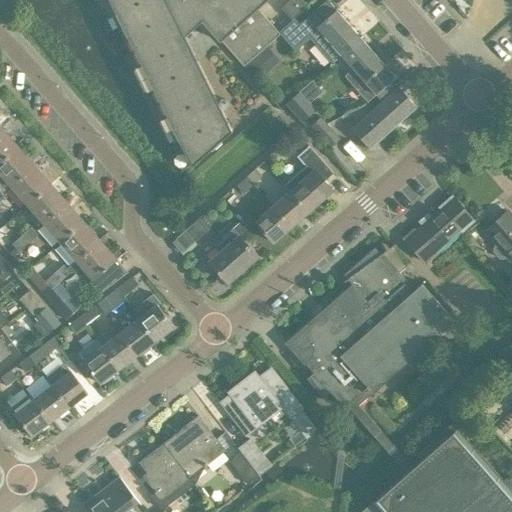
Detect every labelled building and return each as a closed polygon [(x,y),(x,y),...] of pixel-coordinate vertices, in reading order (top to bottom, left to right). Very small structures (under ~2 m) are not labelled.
[(95,0),(111,31),(116,29),(128,53),(124,57),(180,172),(190,164),(191,166),(192,165),(232,130),(185,35),(201,20),(220,41),(221,40),(244,66),(281,33),(278,31),(258,8),(266,0),(95,0)] [(289,0),(282,7),(291,19),(292,19),(307,6),(302,0),(289,0)] [(328,0),(326,0),(299,24),(308,34),(308,35),(332,62),(341,54),(360,37),(337,9),(328,0)] [(299,24),(285,36),(294,47),(308,35),(308,34),(299,24)] [(360,37),(341,54),(357,73),(348,81),(367,102),(376,94),(389,83),(389,82),(395,77),(385,65),(360,37)] [(382,101),(352,128),(368,147),(416,105),(399,86),(395,90),(389,83),(376,94),(382,101)] [(298,92),(285,103),(288,107),(302,123),(315,111),(298,92)] [(311,124),(317,131),(326,123),(320,116),(311,124)] [(339,138),(326,123),(317,131),(330,146),(339,138)] [(2,127),(0,128),(0,160),(18,145),(2,127)] [(0,160),(0,202),(6,197),(2,193),(10,185),(34,165),(18,145),(0,160)] [(288,191),(306,211),(324,196),(331,189),(324,181),(333,173),(309,145),(297,155),(305,165),(283,184),(288,190),(288,191)] [(34,165),(10,185),(27,204),(51,184),(34,165)] [(246,176),(253,185),(263,176),(256,168),(246,176)] [(243,194),(253,185),(246,176),(236,185),(243,194)] [(51,184),(27,204),(43,223),(67,202),(51,184)] [(271,206),(289,226),(306,211),(288,191),(288,190),(271,206)] [(414,229),(404,238),(426,262),(436,254),(434,252),(459,230),(461,231),(474,220),(452,196),(439,207),(441,209),(431,217),(427,214),(419,221),(422,225),(416,231),(414,229)] [(67,202),(43,223),(59,241),(83,221),(67,202)] [(271,242),(289,226),(271,206),(253,221),(271,242)] [(503,258),(507,256),(508,254),(511,258),(511,216),(507,211),(485,230),(496,244),(493,247),(492,251),(499,258),(503,258)] [(199,216),(175,238),(177,240),(185,249),(209,228),(201,218),(199,216)] [(83,221),(59,241),(75,260),(99,239),(83,221)] [(31,226),(21,235),(28,243),(38,235),(31,226)] [(226,281),(255,256),(231,227),(212,244),(219,252),(209,261),(226,281)] [(19,252),(28,243),(21,235),(11,243),(19,252)] [(75,260),(67,267),(71,272),(82,268),(92,279),(102,291),(103,292),(115,281),(104,268),(116,258),(99,239),(75,260)] [(338,301),(289,345),(317,378),(314,381),(311,383),(323,397),(330,391),(331,392),(340,403),(344,407),(346,405),(347,406),(369,432),(372,430),(382,441),(392,458),(407,474),(363,511),(511,511),(511,479),(509,476),(504,480),(454,423),(418,455),(422,460),(414,467),(399,450),(387,436),(377,425),(359,405),(365,399),(373,392),(429,343),(454,320),(422,284),(421,283),(412,292),(404,283),(406,281),(382,253),(380,254),(374,247),(344,275),(355,287),(338,301)] [(0,266),(0,277),(3,281),(14,271),(6,262),(0,266)] [(64,264),(54,273),(61,281),(71,272),(67,267),(64,264)] [(24,273),(32,281),(40,273),(32,265),(24,273)] [(54,273),(44,281),(48,285),(51,289),(59,282),(61,281),(54,273)] [(132,276),(114,289),(121,298),(139,284),(132,276)] [(43,290),(41,291),(57,310),(65,319),(67,317),(73,313),(80,307),(72,297),(59,282),(51,289),(48,285),(43,290)] [(18,299),(26,308),(38,298),(30,288),(18,299)] [(114,289),(96,303),(103,312),(121,298),(114,289)] [(148,311),(137,319),(153,341),(172,326),(156,305),(158,304),(151,294),(141,301),(148,311)] [(34,317),(39,313),(51,329),(58,323),(46,307),(38,298),(26,308),(34,317)] [(96,303),(78,317),(85,326),(103,312),(96,303)] [(75,333),(85,326),(78,317),(68,325),(75,333)] [(119,333),(135,354),(153,341),(137,319),(119,333)] [(0,369),(20,355),(19,354),(0,327),(0,369)] [(101,346),(117,368),(135,354),(119,333),(101,346)] [(53,336),(28,356),(35,365),(45,356),(60,345),(53,336)] [(76,353),(82,361),(98,382),(117,368),(101,346),(101,347),(95,338),(76,353)] [(25,372),(35,365),(28,356),(19,363),(25,372)] [(63,363),(44,376),(51,385),(50,385),(67,407),(86,393),(69,371),(63,363)] [(229,395),(219,403),(235,423),(224,431),(238,448),(249,440),(250,441),(263,430),(259,425),(280,408),(288,418),(289,417),(297,427),(306,438),(314,431),(315,430),(299,410),(302,408),(270,367),(258,377),(254,371),(227,392),(229,395)] [(10,369),(0,376),(0,377),(7,386),(17,378),(10,369)] [(46,380),(29,393),(33,399),(49,421),(67,407),(50,385),(46,380)] [(29,393),(4,412),(19,431),(24,428),(30,435),(49,421),(46,417),(33,399),(29,393)] [(187,427),(163,446),(186,476),(201,464),(203,466),(224,450),(197,415),(186,424),(187,427)] [(249,440),(238,448),(240,452),(258,474),(269,465),(249,440)] [(193,484),(186,476),(163,446),(161,444),(138,462),(149,477),(146,480),(154,492),(150,495),(160,509),(193,484)] [(239,453),(229,461),(247,484),(257,476),(258,474),(240,452),(239,453)] [(87,511),(125,511),(124,511),(137,501),(118,476),(81,504),(87,511)]
